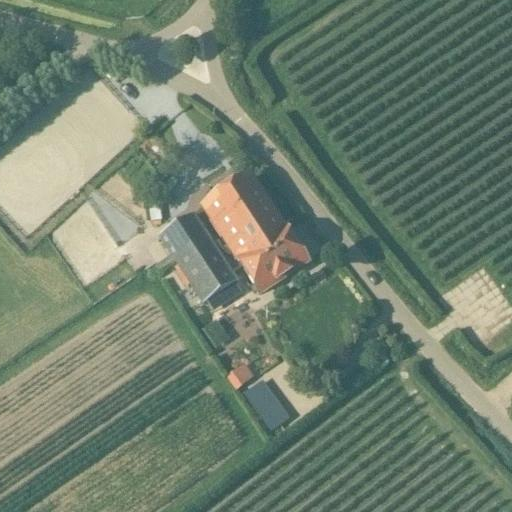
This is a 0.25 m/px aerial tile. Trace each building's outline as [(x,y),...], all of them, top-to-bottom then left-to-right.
[(202,211),(226,247),(227,247),(234,257),(258,242),(261,246),(285,230),(251,179),(202,211)] [(172,262),(207,239),(193,217),(157,240),(172,262)] [(227,247),(226,247),(260,298),(309,266),(285,230),(261,246),(258,242),(234,257),(227,247)] [(207,239),(172,262),(202,309),(205,307),(216,323),(245,303),(234,287),(237,285),(207,239)] [(246,385),(236,372),(228,378),(237,391),(246,385)]
